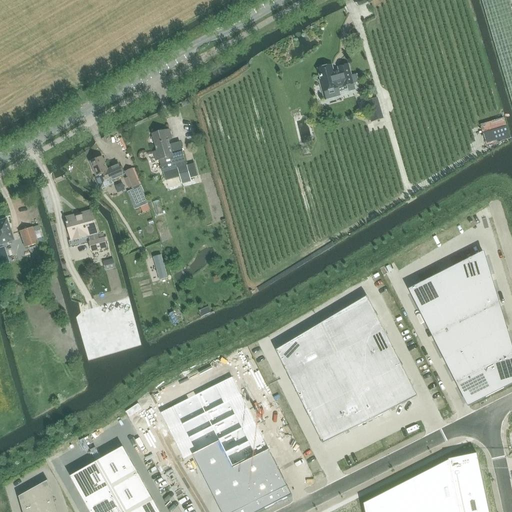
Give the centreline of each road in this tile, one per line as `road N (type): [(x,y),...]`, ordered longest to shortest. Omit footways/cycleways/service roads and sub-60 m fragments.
road 1 (tertiary): [(0,162),(281,0)]
road 2 (unclassified): [(295,511),(489,411)]
